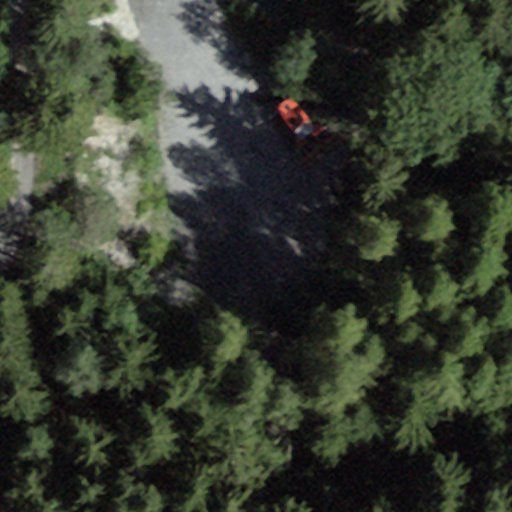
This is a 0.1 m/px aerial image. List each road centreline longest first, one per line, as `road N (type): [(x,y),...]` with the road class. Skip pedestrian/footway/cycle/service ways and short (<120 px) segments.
road 1 (track): [(244,0),(511,147)]
road 2 (track): [(23,0),(22,90),(0,261)]
